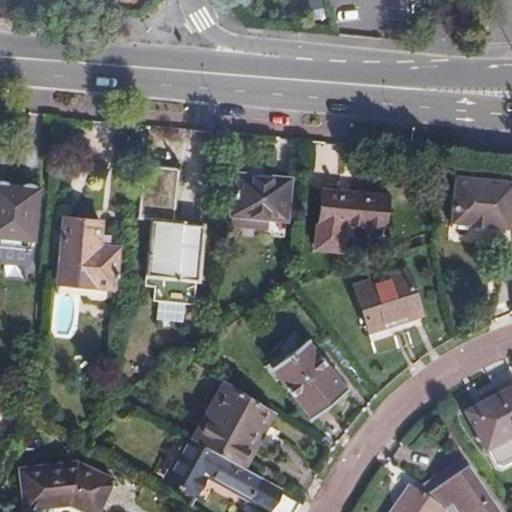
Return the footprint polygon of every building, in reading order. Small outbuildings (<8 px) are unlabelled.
[(182,167),(147,164),(142,218),(156,219),(150,280),(159,280),(158,300),(163,301),(161,319),(188,322),(189,303),(198,304),(201,279),(202,279),(207,224),(188,223),(189,222),(176,221),(182,167)] [(511,181),(511,178),(450,172),(444,236),(505,242),(511,181)] [(241,173),(237,214),(291,219),(295,179),(241,173)] [(0,183),(0,234),(31,238),(36,188),(0,183)] [(319,190),(314,244),(340,247),(343,224),(379,226),(382,196),(319,190)] [(113,285),(116,247),(108,247),(109,233),(98,232),(99,219),(62,215),(57,280),(113,285)] [(406,270),(352,285),(366,331),(419,316),(406,270)] [(304,339),(270,367),(310,418),(344,389),(304,339)] [(193,441),(242,468),(254,447),(268,455),(280,433),(266,426),(273,413),(226,383),(193,441)] [(511,387),(465,413),(485,450),(511,435),(511,387)] [(193,441),(188,438),(165,479),(195,495),(207,475),(247,497),(244,502),(261,511),(267,511),(280,489),(242,468),(193,441)] [(405,488),(389,511),(492,511),(458,463),(413,495),(405,488)] [(82,464),(22,469),(27,508),(83,500),(83,508),(90,511),(102,511),(119,483),(82,464)]
